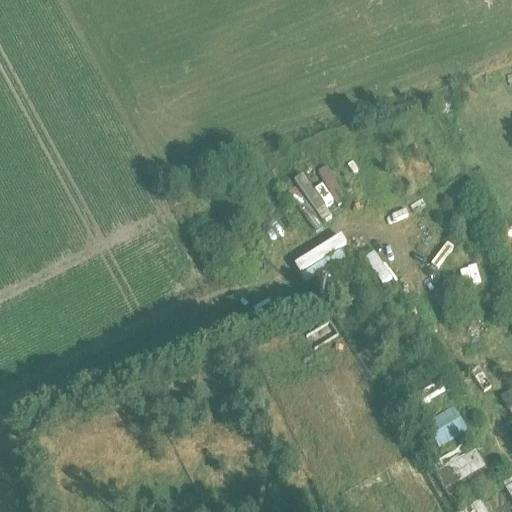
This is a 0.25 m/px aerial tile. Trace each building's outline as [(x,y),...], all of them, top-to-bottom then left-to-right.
[(301,264),(343,235),(339,230),(297,259),(301,264)] [(339,252),(352,247),(349,241),(299,260),(306,278),(344,263),(339,252)] [(382,251),(370,256),(383,286),(395,281),(382,251)] [(447,381),(417,395),(423,408),(453,394),(447,381)] [(511,390),(500,398),(510,413),(511,411),(511,390)] [(466,435),(452,411),(423,428),(437,452),(466,435)] [(447,466),(457,484),(489,467),(479,448),(447,466)] [(485,511),(480,502),(461,511),(485,511)]
